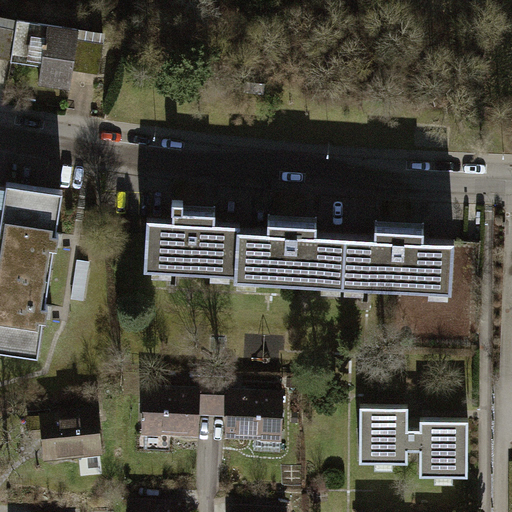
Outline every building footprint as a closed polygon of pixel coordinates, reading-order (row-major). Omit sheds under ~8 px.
[(63,17),(0,0),(0,77),(42,90),(63,17)] [(7,184),(0,227),(0,229),(0,270),(53,279),(65,191),(7,184)] [(202,289),(209,211),(104,202),(98,280),(202,289)] [(314,302),(320,224),(214,216),(208,294),(314,302)] [(448,230),(340,223),(336,291),(444,297),(448,230)] [(53,279),(0,270),(0,350),(43,357),(53,279)] [(202,385),(144,383),(142,435),(201,437),(202,385)] [(287,389),(229,386),(227,439),(285,441),(287,389)] [(100,405),(39,411),(44,462),(105,455),(100,405)] [(410,406),(363,406),(363,461),(410,461),(410,449),(423,449),(423,475),(471,474),(471,420),(424,421),(424,429),(410,429),(410,406)] [(187,511),(188,498),(131,496),(130,511),(187,511)] [(289,511),(290,502),(229,500),(228,511),(289,511)]
